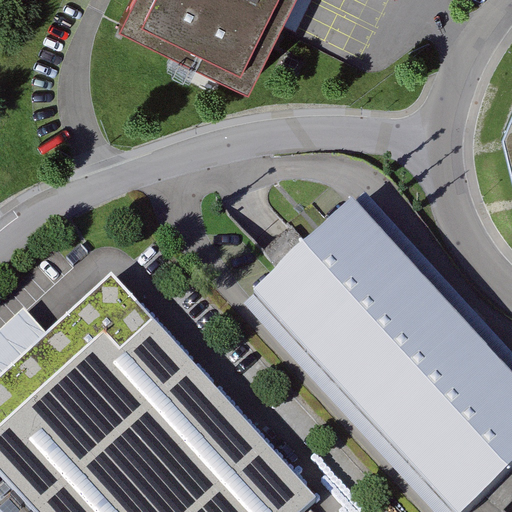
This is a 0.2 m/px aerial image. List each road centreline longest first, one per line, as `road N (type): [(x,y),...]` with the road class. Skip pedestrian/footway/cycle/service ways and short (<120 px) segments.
road 1 (unclassified): [(445,144),(327,133),(220,148),(60,205),(0,249)]
road 2 (residential): [(511,291),(462,232),(445,144)]
road 3 (residential): [(445,144),(471,53),(511,2)]
